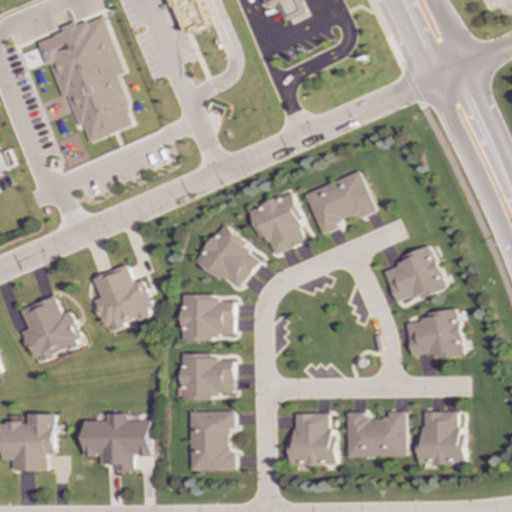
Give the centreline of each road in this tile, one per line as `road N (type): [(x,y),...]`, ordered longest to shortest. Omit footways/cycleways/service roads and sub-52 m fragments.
road 1 (residential): [(0,269),(511,44)]
road 2 (residential): [(265,511),(264,303),(288,280),(402,233)]
road 3 (residential): [(353,253),(384,323),(384,389),(460,389)]
road 4 (tertiary): [(431,79),(511,256)]
road 5 (tertiary): [(511,188),(461,66)]
road 6 (residential): [(384,389),(264,391)]
